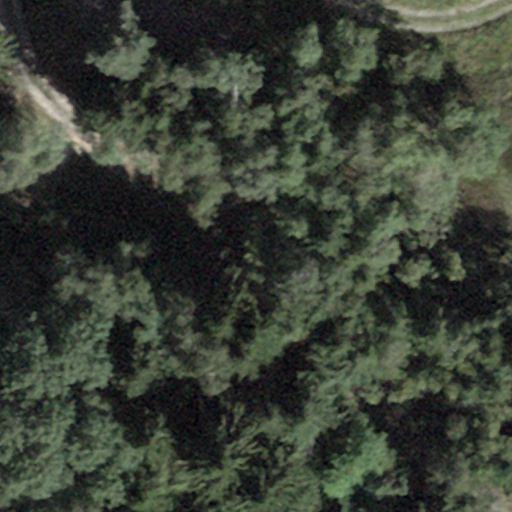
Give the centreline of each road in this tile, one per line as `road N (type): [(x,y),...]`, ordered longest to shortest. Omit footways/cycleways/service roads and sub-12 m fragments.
road 1 (track): [(3,0),(8,52),(40,96),(123,173),(256,265),(481,511)]
road 2 (track): [(493,0),(404,24),(349,0)]
